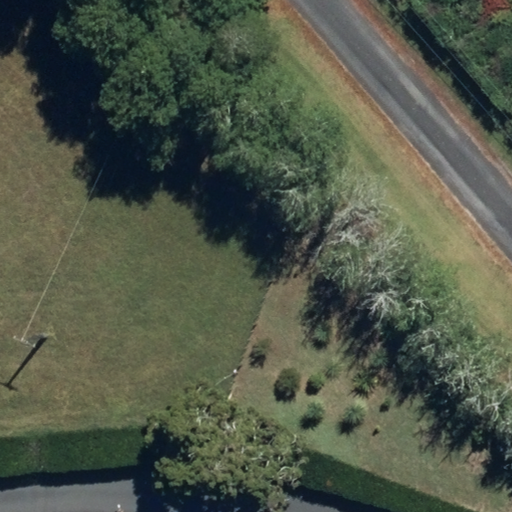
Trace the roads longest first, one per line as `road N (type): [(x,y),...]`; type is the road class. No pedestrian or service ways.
road 1 (residential): [(300,0),(511,239)]
road 2 (unknown): [(127,495),(0,505)]
